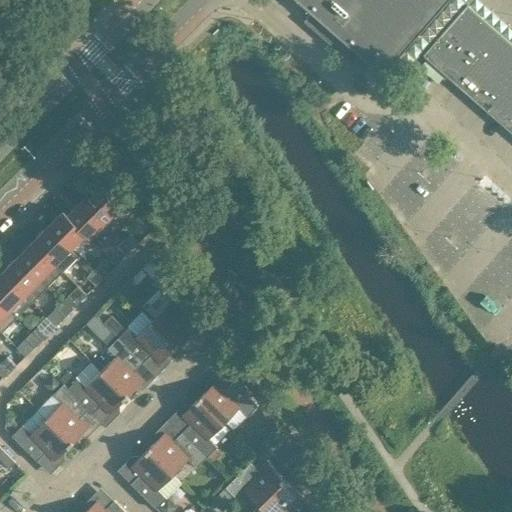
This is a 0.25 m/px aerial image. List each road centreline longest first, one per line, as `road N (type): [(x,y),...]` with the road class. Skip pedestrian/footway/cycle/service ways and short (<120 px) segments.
road 1 (unclassified): [(253,0),(360,100),(449,117),(511,174)]
road 2 (tertiary): [(0,205),(206,0)]
road 3 (tertiary): [(152,0),(0,153)]
road 4 (residential): [(150,511),(92,457),(36,511)]
